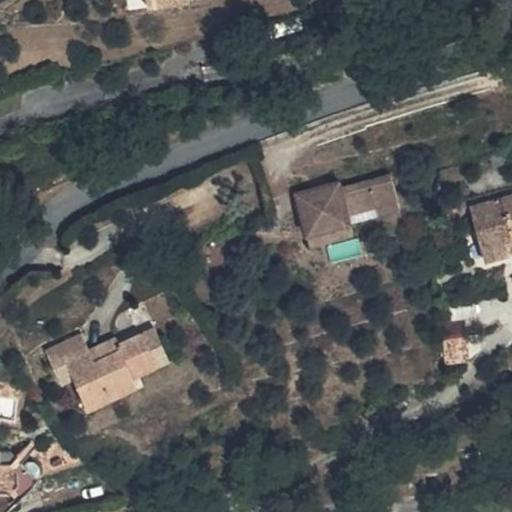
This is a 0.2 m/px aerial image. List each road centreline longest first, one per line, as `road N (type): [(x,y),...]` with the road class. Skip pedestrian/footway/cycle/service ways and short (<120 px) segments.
road 1 (tertiary): [(511,39),(118,178),(69,200),(0,264)]
road 2 (residential): [(244,511),(465,511)]
